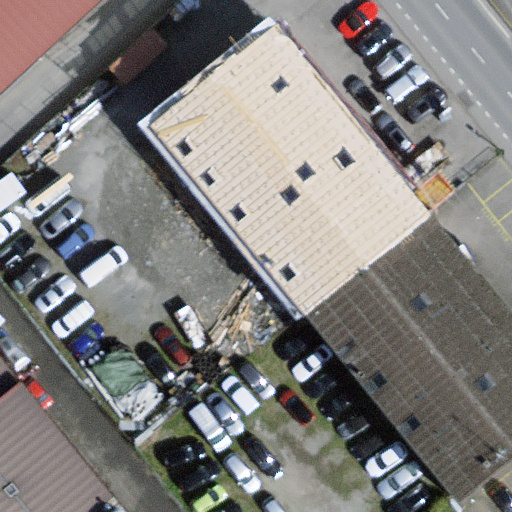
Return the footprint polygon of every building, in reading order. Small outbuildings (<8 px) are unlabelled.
[(0,0),(0,89),(4,94),(104,0),(0,0)] [(287,38),(176,130),(321,306),(433,214),(287,38)] [(466,481),(511,443),(511,309),(433,214),(321,306),(466,481)] [(0,352),(0,403),(25,384),(0,352)] [(0,511),(127,511),(25,384),(0,403),(0,511)]
